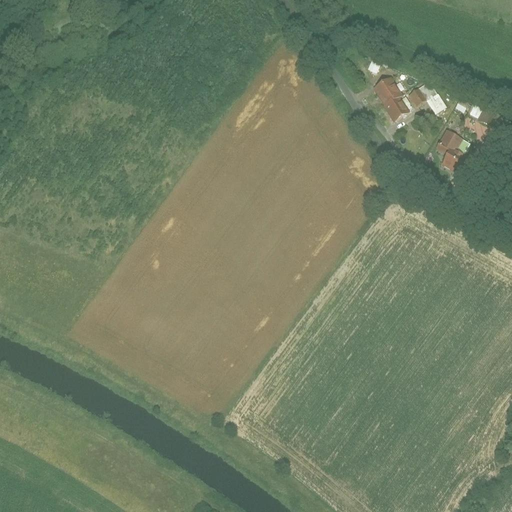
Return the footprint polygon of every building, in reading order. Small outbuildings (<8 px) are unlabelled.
[(374,59),(369,71),(379,75),(384,63),(374,59)] [(390,80),(372,91),(392,124),(410,114),(390,80)] [(418,91),(409,96),(416,110),(426,105),(424,102),(418,91)] [(433,117),(445,110),(436,95),(424,102),(426,105),(433,117)] [(460,107),(469,110),(472,104),(463,101),(460,107)] [(483,111),(477,123),(505,136),(511,124),(483,111)] [(460,141),(445,132),(435,150),(443,154),(451,159),(454,153),(460,141)] [(437,166),(456,176),(466,160),(454,153),(451,159),(443,154),(437,166)]
